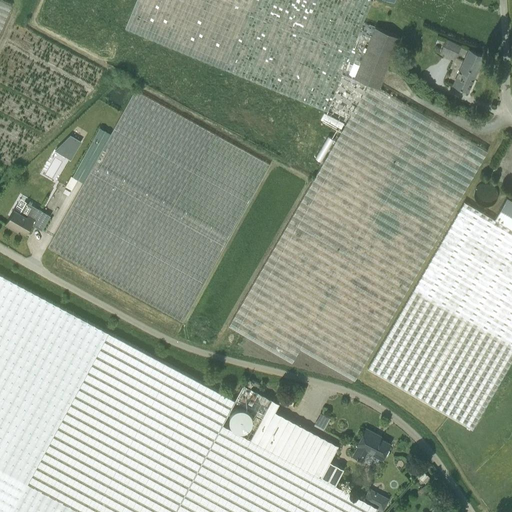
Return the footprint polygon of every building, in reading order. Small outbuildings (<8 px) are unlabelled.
[(0,0),(0,31),(11,5),(0,0)] [(317,108),(325,111),(321,120),(343,132),(316,175),(229,325),(292,361),(300,348),(355,379),(487,150),(448,128),(379,87),(399,36),(363,22),(372,0),(371,0),(136,0),(125,28),(317,108)] [(460,45),(446,39),(440,53),(455,59),(460,45)] [(456,58),(462,61),(467,48),(461,45),(458,53),(456,58)] [(453,84),(468,91),(484,56),(469,49),(453,84)] [(111,134),(84,183),(48,248),(182,322),(269,165),(135,90),(111,134)] [(72,190),(77,179),(84,183),(111,134),(100,128),(73,176),(71,176),(65,186),(72,190)] [(55,150),(71,159),(81,141),(70,135),(55,150)] [(475,200),(478,204),(482,206),(487,207),(491,206),(495,203),(497,199),(498,195),(497,190),(494,187),(490,184),(485,184),(481,185),(477,188),(475,191),(474,196),(475,200)] [(494,219),(511,228),(511,200),(507,197),(494,219)] [(511,228),(464,201),(368,368),(472,428),(511,359),(511,228)] [(20,229),(26,233),(35,218),(28,214),(27,217),(14,209),(5,224),(18,232),(20,229)] [(0,511),(375,511),(377,509),(382,511),(383,510),(384,510),(390,499),(369,488),(363,499),(335,484),(344,468),(330,461),(338,445),(275,411),(279,403),(243,383),(235,399),(108,332),(0,273),(0,511)] [(259,384),(252,380),(250,385),(257,389),(259,384)] [(275,392),(267,388),(264,393),(272,397),(275,392)] [(375,433),(366,428),(357,444),(359,445),(353,455),(363,460),(367,452),(382,459),(390,443),(375,435),(375,433)] [(423,481),(428,476),(423,472),(419,478),(423,481)] [(418,491),(421,496),(429,489),(426,485),(418,491)]
